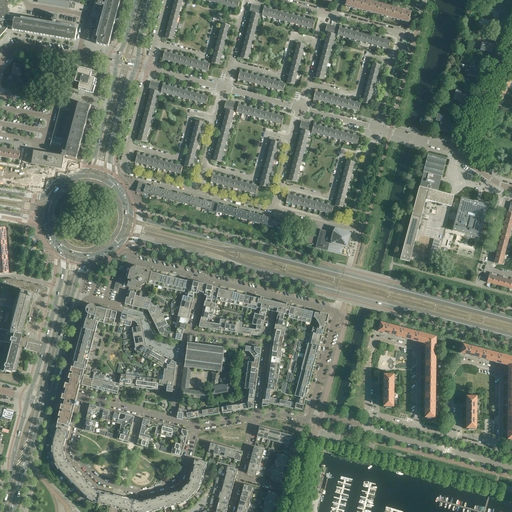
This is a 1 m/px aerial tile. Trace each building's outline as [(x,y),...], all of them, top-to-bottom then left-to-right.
[(7,3),(6,0),(0,0),(0,37),(7,29),(8,26),(13,27),(14,21),(9,20),(10,16),(7,3)] [(103,0),(103,2),(99,1),(98,6),(102,7),(101,11),(97,25),(93,40),(97,41),(97,44),(108,47),(113,30),(117,15),(121,0),(120,0),(103,0)] [(364,0),(347,0),(347,2),(346,2),(345,4),(346,5),(345,6),(361,10),(364,0)] [(377,14),(380,4),(364,0),(361,10),(377,14)] [(505,25),(508,13),(505,12),(505,11),(504,10),(505,7),(497,3),(495,9),(497,10),(499,7),(500,8),(497,22),(505,25)] [(393,18),(395,8),(380,4),(377,14),(393,18)] [(410,19),(411,12),(395,8),(393,18),(409,23),(409,22),(410,21),(410,19)] [(75,41),(77,29),(74,29),(75,24),(57,21),(58,17),(53,16),(52,21),(19,15),(18,19),(15,18),(14,21),(13,27),(13,30),(75,41)] [(228,31),(230,25),(224,24),(224,23),(220,21),(219,24),(222,24),(221,28),(221,29),(228,31)] [(227,37),(228,31),(221,29),(221,28),(218,27),(218,29),(220,30),(219,34),(219,35),(227,37)] [(225,42),(227,37),(219,35),(219,34),(217,33),(216,35),(219,36),(218,39),(218,40),(225,42)] [(491,52),(493,45),(486,43),(487,39),(479,37),(478,43),(486,45),(484,50),(491,52)] [(224,48),(225,42),(218,40),(218,39),(215,39),(215,41),(217,41),(217,45),(216,46),(224,48)] [(303,51),(305,45),(299,44),(300,42),(295,41),(295,43),(297,44),(296,48),(296,49),(303,51)] [(222,54),(224,48),(216,46),(217,45),(214,44),(213,46),(216,47),(215,51),(215,52),(222,54)] [(302,57),(303,51),(296,49),(296,48),(294,47),(293,49),(296,50),(295,53),(295,55),(302,57)] [(221,59),(222,54),(215,52),(215,51),(212,50),(212,52),(215,53),(214,56),(213,57),(221,59)] [(300,62),(302,57),(295,55),(295,53),(292,53),(292,55),(294,56),(293,59),(293,60),(300,62)] [(219,65),(221,59),(213,57),(214,56),(211,56),(210,58),(213,58),(212,63),(219,65)] [(299,68),(300,62),(293,60),(293,59),(291,58),(290,61),(293,61),(292,65),(292,66),(299,68)] [(379,71),(380,65),(375,63),(375,62),(371,61),(370,63),(373,64),(372,68),(371,69),(379,71)] [(22,77),(24,65),(13,63),(11,76),(9,75),(8,79),(8,80),(10,80),(9,87),(11,87),(12,81),(18,82),(18,84),(23,85),(25,79),(24,78),(22,77)] [(297,74),(299,68),(292,66),(292,65),(289,64),(289,66),(291,67),(290,70),(290,72),(297,74)] [(480,71),(478,70),(479,66),(470,64),(467,75),(478,78),(480,71)] [(93,94),(97,79),(96,79),(93,78),(90,78),(91,76),(92,73),(92,72),(92,71),(78,67),(74,81),(76,82),(75,82),(80,83),(79,88),(79,90),(93,94)] [(377,76),(379,71),(371,69),(372,68),(369,67),(368,69),(371,70),(370,73),(370,74),(377,76)] [(296,79),(297,74),(290,72),(290,70),(288,70),(287,72),(290,73),(289,76),(289,77),(296,79)] [(376,82),(377,76),(370,74),(370,73),(368,73),(367,75),(370,76),(369,79),(368,80),(376,82)] [(294,85),(296,79),(289,77),(289,76),(286,75),(286,78),(288,78),(287,83),(294,85)] [(510,85),(511,81),(511,78),(506,76),(504,75),(501,79),(503,80),(503,81),(510,85)] [(374,88),(376,82),(368,80),(369,79),(366,78),(365,80),(368,81),(367,85),(367,86),(374,88)] [(508,90),(510,85),(503,81),(503,82),(500,81),(498,85),(508,90)] [(155,91),(157,83),(151,82),(149,89),(151,90),(155,91)] [(373,93),(374,88),(367,86),(367,85),(365,84),(364,86),(367,87),(366,90),(366,91),(373,93)] [(505,95),(508,90),(498,85),(496,89),(498,90),(498,91),(505,95)] [(465,103),(467,95),(461,93),(462,91),(456,89),(453,100),(465,103)] [(371,99),(373,93),(366,91),(366,90),(363,90),(363,92),(365,93),(364,96),(364,97),(371,99)] [(502,100),(505,95),(498,91),(497,92),(495,91),(493,95),(495,96),(495,97),(502,100)] [(370,105),(371,99),(364,97),(364,96),(362,95),(361,97),(364,98),(362,103),(370,105)] [(76,159),(90,106),(76,102),(75,103),(69,101),(62,99),(50,146),(63,151),(61,155),(76,159)] [(231,111),(233,103),(226,102),(224,109),(227,110),(227,109),(231,111)] [(448,123),(449,122),(450,117),(438,114),(436,121),(439,121),(442,122),(440,130),(449,133),(453,125),(448,123)] [(202,128),(204,122),(198,121),(199,120),(194,119),(194,121),(196,121),(195,125),(195,126),(202,128)] [(306,130),(308,123),(301,121),(299,129),(302,130),(302,129),(306,130)] [(201,134),(202,128),(195,126),(195,125),(193,124),(192,126),(195,127),(194,131),(193,132),(201,134)] [(199,139),(201,134),(193,132),(194,131),(191,130),(191,132),(193,133),(192,136),(192,137),(199,139)] [(198,145),(199,139),(192,137),(192,136),(190,136),(189,138),(192,138),(191,142),(190,143),(198,145)] [(278,148),(279,142),(274,141),(274,140),(269,138),(269,141),(272,141),(271,145),(270,146),(278,148)] [(196,151),(198,145),(190,143),(191,142),(188,141),(188,143),(190,144),(189,148),(189,149),(196,151)] [(276,154),(278,148),(270,146),(271,145),(268,144),(267,146),(270,147),(269,151),(269,152),(276,154)] [(0,156),(8,158),(10,150),(6,149),(7,146),(4,146),(4,149),(0,148),(0,150),(0,156)] [(18,160),(19,151),(16,151),(16,148),(14,147),(13,150),(10,150),(8,158),(18,160)] [(195,156),(196,151),(189,149),(189,148),(187,147),(186,149),(189,150),(188,153),(187,154),(195,156)] [(275,159),(276,154),(269,152),(269,151),(266,150),(266,152),(269,153),(268,156),(267,157),(275,159)] [(62,169),(65,156),(34,151),(32,164),(62,169)] [(193,162),(195,156),(187,154),(188,153),(185,152),(185,155),(187,155),(186,159),(186,160),(193,162)] [(442,177),(445,165),(447,159),(428,154),(423,172),(424,172),(420,187),(438,192),(442,177)] [(273,165),(275,159),(267,157),(268,156),(265,156),(264,158),(267,158),(266,162),(266,163),(273,165)] [(192,168),(193,162),(186,160),(186,159),(184,158),(183,160),(186,161),(184,166),(192,168)] [(353,168),(355,162),(349,161),(349,159),(345,158),(344,161),(347,161),(346,165),(346,166),(353,168)] [(272,171),(273,165),(266,163),(266,162),(263,161),(263,163),(266,164),(265,168),(264,169),(272,171)] [(352,174),(353,168),(346,166),(346,165),(343,164),(343,166),(345,167),(344,170),(344,172),(352,174)] [(270,176),(272,171),(264,169),(265,168),(262,167),(261,169),(264,170),(263,173),(263,174),(270,176)] [(350,179),(352,174),(344,172),(344,170),(342,170),(341,172),(344,173),(343,176),(343,177),(350,179)] [(269,182),(270,176),(263,174),(263,173),(260,173),(260,175),(263,175),(262,179),(261,180),(269,182)] [(349,185),(350,179),(343,177),(343,176),(340,175),(340,178),(342,178),(341,182),(341,183),(349,185)] [(267,188),(269,182),(261,180),(262,179),(259,178),(258,180),(261,181),(260,186),(267,188)] [(347,190),(349,185),(341,183),(341,182),(339,181),(338,183),(341,184),(340,187),(340,188),(347,190)] [(144,194),(146,186),(147,184),(139,182),(136,192),(144,194)] [(170,201),(172,193),(167,191),(167,189),(165,189),(164,191),(154,188),(154,186),(152,185),(151,187),(146,186),(144,194),(145,193),(156,196),(156,197),(158,197),(158,196),(170,199),(169,200),(170,201)] [(346,196),(347,190),(340,188),(340,187),(337,187),(337,189),(339,189),(338,193),(338,194),(346,196)] [(409,262),(418,229),(426,200),(436,203),(435,205),(442,207),(443,204),(451,207),(454,196),(438,192),(420,187),(419,187),(400,260),(409,262)] [(196,208),(198,200),(193,198),(194,196),(191,196),(191,197),(180,195),(180,193),(178,192),(177,194),(172,193),(170,201),(171,201),(171,200),(177,201),(183,203),(182,204),(183,204),(184,204),(184,203),(196,206),(196,207),(196,208)] [(344,202),(346,196),(338,194),(338,193),(336,192),(335,194),(338,195),(337,199),(337,200),(344,202)] [(343,207),(344,202),(337,200),(337,199),(334,198),(334,200),(336,201),(335,206),(343,207)] [(489,205),(462,198),(453,230),(480,237),(489,205)] [(209,211),(211,203),(206,202),(207,200),(204,199),(204,201),(198,200),(196,208),(197,208),(197,207),(209,210),(209,211)] [(216,213),(218,205),(219,203),(212,201),(211,203),(209,211),(210,211),(210,210),(216,211),(215,213),(216,213)] [(229,216),(231,208),(226,207),(226,205),(224,204),(224,206),(218,205),(216,213),(217,213),(217,212),(229,215),(228,216),(229,216)] [(242,220),(244,212),(239,210),(240,208),(237,208),(237,210),(231,208),(229,216),(230,216),(230,215),(242,218),(242,220)] [(255,223),(258,215),(252,214),(253,212),(250,211),(250,213),(244,212),(242,220),(243,220),(243,219),(255,222),(255,223)] [(269,227),(271,219),(265,217),(266,215),(263,215),(263,217),(258,215),(255,223),(256,223),(256,222),(262,224),(268,225),(268,226),(269,227)] [(283,228),(284,222),(279,221),(279,219),(277,218),(276,220),(271,219),(269,227),(270,226),(281,229),(281,230),(282,230),(283,228)] [(348,246),(351,233),(348,231),(335,228),(333,231),(332,234),(327,233),(327,231),(321,230),(316,248),(322,250),(341,255),(343,248),(342,248),(342,246),(344,247),(348,246)] [(509,237),(511,231),(501,228),(499,233),(502,234),(501,235),(509,237)] [(436,256),(438,250),(440,241),(434,239),(431,250),(431,251),(430,256),(429,260),(435,262),(436,256)] [(506,248),(508,242),(498,240),(496,244),(499,245),(499,246),(506,248)] [(503,259),(505,253),(495,251),(493,255),(496,256),(496,257),(503,259)] [(149,284),(152,272),(152,273),(152,272),(147,271),(147,272),(147,273),(145,272),(145,270),(146,271),(146,270),(145,270),(146,269),(135,266),(131,269),(128,279),(130,280),(129,280),(130,280),(132,280),(131,283),(130,282),(129,282),(128,287),(141,290),(142,287),(140,285),(142,284),(142,286),(145,284),(144,283),(145,282),(147,284),(149,285),(149,284)] [(493,284),(496,274),(491,273),(490,275),(489,275),(487,282),(493,284)] [(504,287),(507,277),(502,276),(502,278),(501,278),(498,285),(504,287)] [(217,298),(219,289),(220,288),(213,287),(213,286),(194,282),(187,280),(187,281),(185,290),(189,291),(188,297),(193,298),(195,293),(197,294),(197,293),(205,295),(205,296),(207,296),(206,301),(211,303),(211,302),(213,297),(217,298)] [(39,293),(41,287),(40,287),(40,285),(37,285),(37,286),(32,285),(32,283),(30,283),(30,284),(25,283),(25,282),(23,282),(19,281),(18,286),(17,288),(39,293)] [(23,338),(19,336),(19,335),(20,335),(30,297),(31,297),(32,294),(31,294),(31,293),(20,290),(9,332),(7,332),(7,331),(0,329),(0,342),(2,343),(1,345),(5,346),(6,344),(8,343),(10,344),(5,364),(4,364),(3,367),(4,367),(3,371),(10,372),(9,375),(8,375),(8,376),(4,375),(3,375),(0,374),(0,378),(14,383),(15,378),(11,377),(12,376),(11,376),(13,372),(14,372),(21,347),(24,348),(23,349),(39,353),(42,343),(28,338),(29,336),(26,335),(25,337),(24,337),(23,338)] [(136,293),(133,292),(128,291),(127,298),(134,299),(135,295),(135,296),(136,293)] [(192,304),(194,298),(193,298),(188,297),(183,295),(182,301),(192,304)] [(289,315),(291,307),(289,307),(289,305),(289,304),(288,303),(287,303),(287,304),(286,304),(286,305),(264,299),(264,298),(263,298),(263,297),(262,297),(261,297),(261,298),(260,300),(259,300),(259,299),(256,308),(257,308),(261,308),(259,314),(265,316),(267,310),(277,312),(278,313),(277,319),(283,320),(285,314),(289,315)] [(132,306),(134,299),(127,298),(125,304),(132,306)] [(153,304),(150,302),(151,299),(146,298),(145,298),(143,309),(148,310),(153,304)] [(215,309),(216,304),(211,302),(211,303),(206,301),(205,301),(204,306),(215,309)] [(160,310),(160,309),(158,305),(155,306),(153,304),(148,310),(150,315),(160,310)] [(90,355),(92,347),(100,349),(100,347),(92,345),(95,337),(102,340),(103,337),(95,335),(99,322),(114,326),(117,312),(113,311),(113,312),(111,311),(111,310),(105,309),(103,309),(104,308),(99,307),(99,308),(97,308),(96,307),(96,306),(95,306),(94,305),(93,305),(92,305),(91,305),(90,305),(89,305),(88,306),(87,307),(87,308),(87,309),(87,310),(87,311),(87,312),(87,313),(88,314),(89,314),(88,317),(86,316),(85,318),(78,344),(76,351),(76,353),(74,360),(74,361),(74,362),(74,363),(75,363),(75,364),(76,364),(77,364),(87,364),(89,357),(97,359),(98,357),(90,355)] [(162,314),(161,311),(160,310),(150,315),(153,320),(163,315),(162,314)] [(212,320),(213,314),(203,312),(201,317),(208,319),(212,320)] [(317,322),(329,315),(328,315),(327,315),(327,314),(326,314),(325,314),(324,314),(323,313),(322,314),(323,314),(322,314),(313,312),(312,317),(315,318),(317,322)] [(125,325),(128,315),(128,314),(122,313),(120,324),(125,325)] [(264,321),(265,316),(259,314),(255,313),(253,319),(264,321)] [(165,320),(165,319),(163,316),(163,315),(153,320),(155,324),(165,320)] [(324,330),(326,321),(327,321),(328,319),(328,317),(328,316),(329,315),(317,322),(320,325),(319,329),(324,330)] [(143,326),(141,318),(133,316),(132,321),(135,321),(137,324),(138,327),(143,326)] [(208,328),(209,322),(207,322),(208,319),(201,317),(199,327),(208,328)] [(168,325),(165,320),(155,324),(158,329),(163,327),(166,326),(168,325)] [(186,330),(187,325),(177,322),(175,327),(177,328),(184,329),(184,330),(186,330)] [(393,335),(396,326),(381,322),(378,331),(393,335)] [(260,336),(263,326),(257,325),(256,330),(254,329),(253,335),(260,336)] [(408,339),(411,330),(396,326),(393,335),(408,339)] [(168,338),(169,332),(166,331),(167,330),(165,329),(164,329),(163,327),(158,329),(161,336),(168,338)] [(322,336),(324,330),(319,329),(313,327),(312,333),(322,336)] [(183,335),(184,330),(184,329),(177,328),(176,332),(176,333),(180,334),(178,340),(181,341),(183,335)] [(427,340),(428,335),(411,330),(408,339),(423,343),(424,339),(427,340)] [(178,340),(180,334),(176,333),(173,333),(169,332),(168,338),(175,339),(178,340)] [(188,342),(187,342),(184,367),(184,373),(191,374),(191,368),(212,371),(220,372),(222,372),(222,370),(223,370),(224,370),(224,369),(224,368),(224,367),(223,367),(222,367),(223,362),(224,362),(225,362),(226,361),(226,360),(226,359),(226,358),(225,358),(224,357),(224,353),(225,353),(226,353),(226,352),(227,352),(227,351),(227,350),(226,350),(226,349),(225,349),(225,347),(191,343),(192,336),(188,335),(188,342)] [(436,354),(436,342),(436,337),(428,335),(427,340),(424,339),(423,343),(426,344),(426,353),(436,354)] [(319,346),(321,341),(310,338),(309,343),(308,343),(319,346)] [(136,352),(146,345),(146,342),(135,344),(136,348),(134,349),(136,352)] [(318,351),(319,346),(308,343),(307,348),(318,351)] [(476,357),(478,348),(463,344),(461,353),(476,357)] [(143,356),(149,346),(146,345),(136,352),(138,355),(140,354),(143,356)] [(148,359),(153,349),(149,346),(143,356),(148,359)] [(252,355),(261,348),(255,347),(254,347),(246,346),(245,351),(249,351),(252,355)] [(259,363),(260,354),(261,348),(252,355),(255,359),(254,362),(259,363)] [(317,356),(318,351),(307,348),(305,353),(317,356)] [(491,361),(493,352),(478,348),(476,357),(491,361)] [(152,361),(158,352),(153,349),(148,359),(152,361)] [(157,364),(163,355),(158,352),(152,361),(157,364)] [(510,362),(511,357),(493,352),(491,361),(506,365),(507,361),(510,362)] [(315,362),(317,356),(305,353),(304,359),(315,362)] [(435,363),(435,360),(436,360),(436,354),(426,353),(426,355),(425,358),(426,358),(426,360),(425,364),(425,367),(426,367),(426,369),(436,370),(436,363),(435,363)] [(164,363),(167,357),(163,355),(157,364),(162,367),(164,363)] [(176,368),(176,363),(172,360),(167,357),(164,363),(168,365),(167,369),(167,370),(175,371),(176,368)] [(314,367),(315,362),(304,359),(303,364),(314,367)] [(83,374),(84,370),(86,370),(87,364),(77,364),(76,364),(75,364),(75,363),(74,363),(74,362),(74,361),(74,360),(74,361),(73,361),(73,362),(72,362),(71,363),(70,366),(72,367),(69,379),(81,383),(81,384),(80,384),(80,385),(81,385),(81,384),(82,385),(84,375),(83,374)] [(312,372),(314,367),(303,364),(301,369),(312,372)] [(258,374),(258,368),(247,367),(248,366),(243,365),(243,367),(247,368),(247,371),(247,372),(258,374)] [(311,377),(312,372),(301,369),(302,369),(300,375),(311,377)] [(435,379),(435,376),(436,376),(436,370),(426,369),(425,369),(425,371),(425,373),(426,374),(426,376),(425,376),(425,380),(425,383),(426,383),(426,385),(436,386),(436,379),(435,379)] [(218,386),(219,374),(220,372),(212,371),(212,373),(213,373),(212,387),(218,386)] [(257,379),(258,374),(247,372),(247,371),(243,371),(242,373),(247,373),(246,377),(246,378),(257,379)] [(99,378),(98,378),(95,377),(96,372),(94,372),(93,377),(94,377),(91,387),(96,389),(99,378)] [(189,384),(190,376),(191,374),(184,373),(181,389),(184,390),(186,390),(188,390),(189,384)] [(393,384),(393,381),(394,381),(394,374),(384,374),(384,376),(383,378),(385,379),(385,381),(384,381),(384,385),(383,388),(385,388),(384,390),(394,391),(394,385),(393,384)] [(107,392),(109,381),(105,380),(106,376),(104,375),(103,379),(104,380),(101,390),(107,392)] [(256,384),(257,379),(246,378),(246,377),(242,376),(242,378),(246,378),(246,382),(245,383),(256,384)] [(76,401),(78,395),(81,385),(80,385),(80,384),(81,384),(81,383),(69,379),(68,384),(66,383),(64,391),(62,399),(63,399),(63,401),(63,402),(73,404),(72,408),(74,408),(74,409),(74,408),(77,409),(78,409),(77,409),(78,406),(79,406),(80,402),(76,401)] [(163,386),(163,380),(164,380),(163,380),(153,379),(152,389),(158,390),(158,385),(163,386)] [(231,391),(229,384),(228,379),(221,380),(222,385),(218,386),(212,387),(211,387),(212,390),(212,393),(213,395),(231,391)] [(172,392),(174,382),(163,380),(163,386),(167,386),(167,391),(172,392)] [(308,388),(310,383),(299,380),(298,385),(308,388)] [(256,390),(256,384),(245,383),(246,382),(241,381),(241,383),(245,384),(245,388),(256,390)] [(117,394),(120,385),(120,384),(115,382),(112,393),(117,394)] [(435,395),(435,392),(436,392),(436,386),(426,385),(425,385),(425,387),(424,389),(426,390),(426,392),(425,392),(425,396),(424,399),(426,399),(426,401),(435,402),(435,395)] [(254,400),(256,390),(245,388),(245,389),(245,390),(249,391),(248,400),(254,400)] [(208,399),(209,393),(190,390),(188,390),(186,390),(184,390),(181,389),(181,396),(208,399)] [(304,405),(305,400),(307,393),(296,390),(295,396),(301,397),(300,399),(299,404),(297,403),(295,409),(302,410),(304,405)] [(393,400),(393,399),(393,397),(394,397),(394,391),(384,390),(384,392),(383,394),(384,395),(384,397),(383,407),(386,407),(386,408),(389,408),(389,407),(394,407),(394,400),(393,400)] [(285,407),(287,396),(285,396),(284,401),(275,399),(274,404),(285,407)] [(297,403),(294,403),(288,401),(289,397),(287,396),(285,407),(295,409),(297,403)] [(476,406),(476,403),(477,403),(477,396),(467,396),(467,397),(466,400),(467,401),(467,403),(466,407),(466,409),(467,410),(467,412),(477,412),(477,406),(476,406)] [(274,404),(275,399),(270,398),(270,400),(264,400),(263,400),(262,407),(268,406),(268,403),(274,404)] [(244,410),(243,404),(234,405),(233,400),(231,401),(233,411),(244,410)] [(253,408),(254,400),(248,400),(248,403),(243,404),(244,410),(253,408)] [(71,412),(72,408),(73,404),(63,402),(63,401),(61,409),(71,412)] [(233,411),(231,401),(230,401),(230,406),(222,407),(222,413),(233,411)] [(435,411),(435,409),(435,408),(435,402),(426,401),(425,401),(425,402),(424,405),(426,406),(426,408),(425,408),(425,418),(427,418),(427,419),(430,419),(430,418),(435,418),(435,411)] [(95,414),(90,405),(90,406),(88,405),(87,409),(89,409),(86,419),(91,421),(91,420),(92,416),(95,414)] [(103,413),(104,409),(90,405),(95,414),(98,412),(103,413)] [(209,415),(207,405),(205,405),(206,410),(197,411),(198,417),(209,415)] [(219,414),(218,408),(210,409),(209,405),(207,405),(209,415),(219,414)] [(188,419),(187,410),(179,408),(178,419),(182,420),(183,417),(188,419)] [(70,419),(71,412),(61,409),(59,416),(60,416),(70,419)] [(107,421),(110,410),(104,409),(103,413),(101,419),(107,421)] [(11,419),(13,411),(7,410),(6,410),(5,417),(11,419)] [(112,422),(115,411),(110,410),(107,421),(112,422)] [(198,417),(197,411),(191,412),(191,410),(187,411),(187,410),(188,419),(198,417)] [(119,419),(120,413),(115,411),(112,422),(117,423),(118,419),(119,419)] [(476,422),(476,420),(476,418),(477,418),(477,412),(467,412),(466,412),(466,413),(466,416),(467,417),(467,419),(466,419),(466,429),(468,429),(468,430),(471,430),(471,429),(476,429),(477,422),(476,422)] [(121,424),(135,417),(125,414),(121,413),(120,413),(119,419),(118,419),(117,423),(121,424)] [(69,422),(70,419),(60,416),(58,423),(69,426),(70,426),(67,425),(68,423),(68,422),(69,422)] [(132,426),(135,417),(121,424),(120,428),(125,429),(131,431),(131,430),(132,426)] [(95,427),(97,422),(91,420),(91,421),(86,419),(85,425),(95,427)] [(150,429),(144,419),(142,425),(140,434),(145,435),(146,431),(150,429)] [(157,428),(158,423),(150,421),(144,419),(150,429),(153,427),(157,428)] [(67,440),(70,431),(68,430),(70,426),(69,426),(58,423),(53,440),(65,443),(66,439),(67,440)] [(161,435),(163,424),(158,423),(157,428),(155,433),(161,435)] [(166,436),(169,426),(163,424),(161,435),(166,436)] [(94,433),(95,427),(85,425),(83,430),(94,433)] [(173,432),(174,427),(169,426),(166,436),(171,438),(173,432)] [(178,437),(189,431),(182,429),(174,427),(173,432),(176,433),(178,437)] [(263,438),(265,428),(260,427),(257,437),(263,438)] [(129,436),(131,431),(125,429),(120,428),(119,434),(129,436)] [(185,445),(187,437),(189,431),(178,437),(181,441),(180,444),(185,445)] [(128,442),(129,436),(119,434),(117,439),(121,440),(121,441),(124,441),(128,442)] [(149,442),(150,436),(151,436),(145,435),(140,434),(139,439),(149,442)] [(283,444),(289,445),(289,444),(290,445),(291,442),(290,441),(291,435),(286,434),(283,444)] [(148,447),(149,442),(139,439),(137,444),(141,445),(141,446),(144,447),(144,446),(148,447)] [(64,452),(64,449),(66,449),(66,446),(64,446),(65,443),(53,440),(53,443),(53,446),(52,446),(52,453),(53,453),(53,455),(53,458),(65,455),(64,452)] [(183,451),(185,445),(180,444),(174,442),(173,448),(183,451)] [(214,453),(216,444),(211,443),(209,449),(208,449),(207,451),(214,453)] [(219,456),(219,455),(222,446),(216,444),(214,453),(213,454),(219,456)] [(230,459),(230,457),(232,449),(227,447),(224,456),(224,457),(230,459)] [(263,455),(264,450),(254,447),(253,453),(263,455)] [(182,456),(183,451),(173,448),(171,453),(182,456)] [(240,461),(243,451),(237,450),(235,459),(234,460),(240,461)] [(286,461),(288,456),(278,453),(276,459),(286,461)] [(71,465),(69,463),(67,461),(69,460),(67,457),(66,458),(65,455),(53,458),(54,461),(56,464),(55,464),(58,469),(59,469),(60,472),(62,474),(71,465)] [(203,480),(207,463),(195,460),(194,464),(193,463),(190,472),(192,473),(191,477),(203,480)] [(258,471),(260,466),(250,463),(249,468),(257,471),(258,471)] [(70,482),(79,473),(76,470),(77,469),(75,467),(74,468),(71,465),(62,474),(70,482)] [(227,472),(236,474),(236,475),(237,475),(238,469),(228,466),(226,472),(227,472)] [(91,486),(86,481),(87,479),(85,477),(84,478),(79,473),(70,482),(83,494),(91,486)] [(280,483),(282,477),(272,475),(271,480),(280,483)] [(198,491),(201,485),(200,485),(202,483),(203,480),(191,477),(190,479),(189,479),(187,481),(189,482),(187,484),(185,487),(194,495),(196,493),(197,491),(198,491)] [(98,503),(101,491),(98,490),(96,489),(97,488),(94,486),(93,487),(91,486),(83,494),(85,496),(87,498),(93,501),(95,502),(98,503)] [(191,498),(194,495),(185,487),(183,489),(182,488),(180,489),(180,490),(178,492),(175,493),(178,504),(181,503),(183,502),(184,503),(189,499),(191,498)] [(251,498),(253,492),(252,492),(243,490),(241,495),(250,498),(251,498)] [(132,511),(136,500),(101,491),(98,503),(132,511)] [(178,504),(175,493),(171,494),(171,492),(164,494),(165,495),(158,497),(161,509),(178,504)] [(220,492),(219,498),(229,500),(231,495),(221,493),(221,492),(220,492)] [(161,509),(158,497),(157,498),(157,496),(153,497),(154,498),(147,500),(150,511),(161,509)] [(265,501),(275,504),(276,499),(267,497),(268,496),(266,496),(265,501)] [(219,498),(217,503),(228,506),(229,500),(219,498)] [(150,511),(147,500),(144,501),(144,500),(141,500),(141,501),(139,501),(136,500),(132,511),(150,511)] [(248,509),(250,503),(249,502),(249,503),(240,500),(239,506),(247,508),(248,509)] [(216,508),(217,509),(217,508),(226,511),(227,509),(228,508),(228,507),(228,506),(217,503),(216,508)]
